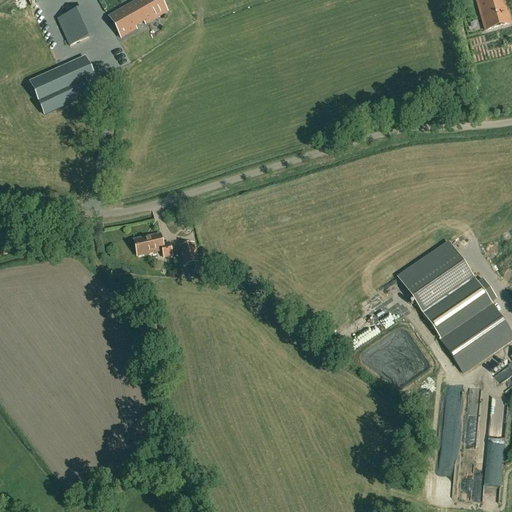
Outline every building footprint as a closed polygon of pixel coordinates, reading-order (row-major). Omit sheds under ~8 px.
[(121,39),(167,12),(160,0),(138,0),(109,17),(121,39)] [(476,0),(485,31),(510,24),(503,0),(476,0)] [(69,47),(97,35),(84,7),(57,19),(69,47)] [(109,69),(98,49),(46,79),(64,110),(105,87),(98,75),(109,69)] [(160,235),(134,241),(138,257),(163,251),(164,258),(172,256),(169,244),(162,245),(160,235)] [(427,320),(478,285),(448,242),(397,277),(427,320)] [(185,266),(197,263),(193,244),(180,247),(185,266)] [(484,281),(478,285),(427,320),(439,339),(490,304),(496,300),(484,281)] [(439,339),(463,374),(511,340),(511,335),(490,304),(439,339)] [(387,324),(380,328),(384,333),(390,329),(387,324)] [(446,428),(446,437),(460,438),(460,428),(446,428)] [(492,450),(491,469),(502,470),(502,450),(492,450)]
